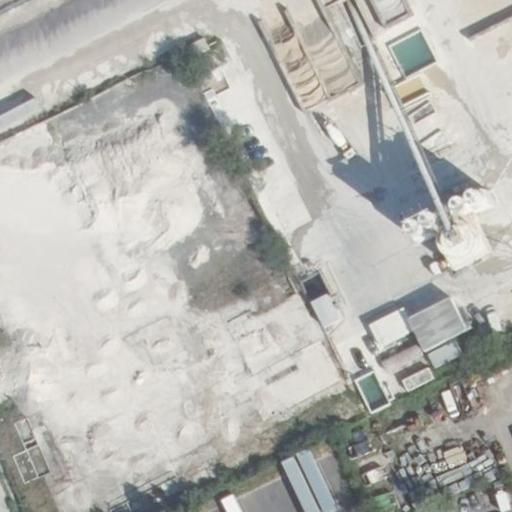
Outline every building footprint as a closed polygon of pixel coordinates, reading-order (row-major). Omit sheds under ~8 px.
[(200,65),(212,90),(223,85),(211,59),(200,65)] [(105,142),(160,269),(252,229),(238,194),(223,201),(201,148),(202,148),(173,81),(157,88),(170,121),(125,140),(122,134),(105,142)] [(485,180),(409,217),(417,234),(436,224),(473,206),(493,196),(485,180)] [(318,305),(330,328),(345,320),(333,297),(318,305)] [(408,310),(378,325),(388,346),(421,330),(432,351),(473,331),(456,298),(412,320),(408,310)] [(291,419),(345,390),(314,335),(233,378),(257,423),(285,408),(291,419)] [(15,422),(39,479),(53,473),(29,416),(15,422)] [(178,474),(111,508),(112,511),(137,511),(186,488),(178,474)] [(333,511),(322,484),(251,511),(333,511)]
